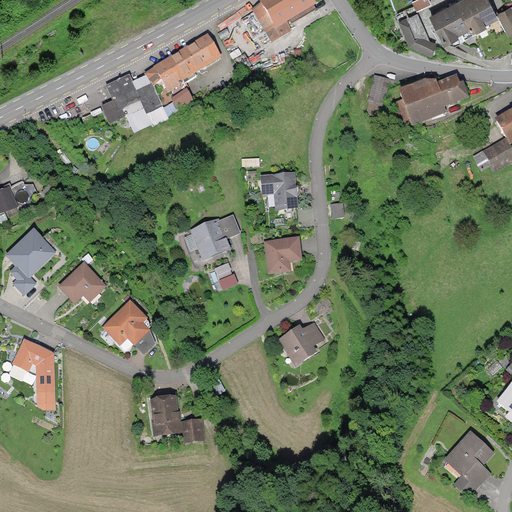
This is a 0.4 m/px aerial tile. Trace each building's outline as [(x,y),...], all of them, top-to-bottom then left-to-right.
[(314,0),(266,0),(251,9),(271,42),(292,30),(287,21),(296,16),(317,4),(314,0)] [(413,0),(417,9),(430,2),(429,0),(413,0)] [(454,0),(452,2),(430,13),(445,42),(448,40),(455,41),(472,32),(456,0),(454,0)] [(456,0),(472,32),(500,18),(498,13),(491,0),(456,0)] [(511,5),(498,13),(500,18),(509,35),(511,33),(511,5)] [(399,20),(410,43),(431,53),(437,42),(419,34),(416,37),(407,16),(399,20)] [(195,74),(222,57),(208,34),(165,60),(154,67),(155,68),(146,74),(147,76),(154,87),(162,80),(168,92),(197,76),(195,74)] [(432,77),(399,89),(403,100),(411,121),(413,126),(448,112),(446,108),(452,106),(471,98),(464,79),(461,81),(458,73),(434,83),(432,77)] [(113,101),(102,106),(111,124),(126,117),(134,133),(152,125),(153,129),(170,121),(168,117),(164,107),(154,87),(147,76),(133,82),(130,75),(106,86),(113,101)] [(370,103),(368,113),(382,116),(389,80),(374,77),(369,102),(370,103)] [(193,100),(187,89),(170,98),(173,102),(164,107),(168,117),(178,112),(177,109),(193,100)] [(402,125),(411,121),(403,100),(394,103),(402,125)] [(511,109),(497,119),(507,138),(511,144),(511,143),(511,109)] [(450,122),(432,129),(439,145),(456,137),(450,122)] [(504,141),(490,149),(501,169),(511,163),(511,147),(511,144),(507,138),(503,140),(504,141)] [(466,202),(489,189),(488,187),(497,182),(482,155),(451,173),(466,202)] [(275,195),(277,211),(299,209),(298,197),(299,194),(299,189),(297,186),(295,174),(261,177),(263,196),(275,195)] [(108,183),(103,188),(110,194),(115,189),(108,183)] [(23,184),(10,190),(17,205),(23,203),(26,208),(34,203),(32,199),(38,194),(33,184),(23,186),(23,184)] [(0,215),(18,207),(17,205),(10,190),(9,187),(0,191),(0,215)] [(331,205),(332,218),(344,217),(343,204),(331,205)] [(0,224),(9,221),(7,215),(0,218),(0,224)] [(190,230),(204,261),(232,250),(227,240),(242,234),(234,215),(220,220),(219,218),(190,230)] [(34,230),(6,257),(16,267),(10,272),(18,281),(14,285),(24,296),(36,284),(30,278),(33,276),(56,253),(34,230)] [(277,240),(265,241),(269,274),(290,271),(289,262),(303,260),(300,237),(277,240)] [(75,272),(59,288),(75,305),(84,297),(90,303),(107,286),(84,263),(75,272)] [(229,263),(216,269),(220,280),(219,280),(223,291),(239,285),(234,274),(233,275),(229,263)] [(131,301),(103,328),(121,346),(128,338),(135,346),(150,332),(151,330),(144,323),(148,319),(131,301)] [(279,340),(296,365),(316,352),(313,347),(324,340),(313,323),(303,330),(300,326),(279,340)] [(151,333),(150,332),(135,346),(144,355),(156,344),(151,333)] [(25,340),(13,364),(29,372),(33,364),(36,366),(37,406),(44,411),(56,411),(54,354),(44,349),(25,340)] [(511,382),(497,402),(510,412),(505,417),(511,422),(511,382)] [(152,422),(153,436),(183,433),(182,422),(180,411),(179,412),(177,396),(150,399),(153,422),(152,422)] [(202,420),(182,422),(183,433),(184,443),(204,441),(202,420)] [(471,431),(444,461),(462,476),(454,485),(470,499),(489,478),(493,473),(484,465),(495,452),(471,431)]
